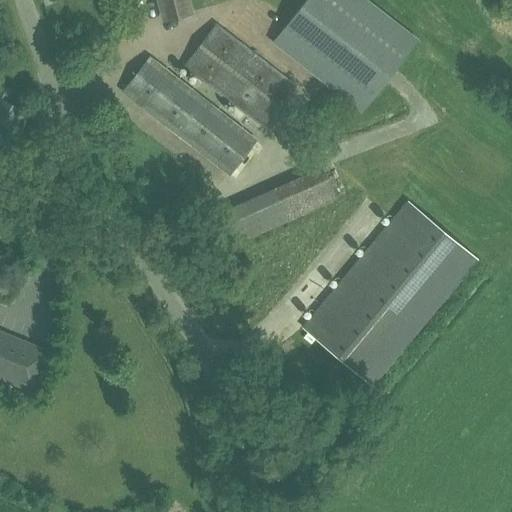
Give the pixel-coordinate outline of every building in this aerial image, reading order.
[(190,13),(186,0),(159,0),(165,20),(190,13)] [(417,40),(365,0),(306,0),(273,43),(362,111),(417,40)] [(293,85),(216,26),(186,66),(263,124),(293,85)] [(257,139),(150,59),(125,92),(231,172),(257,139)] [(29,112),(9,103),(14,91),(0,84),(0,145),(11,150),(29,112)] [(250,240),(296,225),(289,202),(243,217),(250,240)] [(371,385),(477,260),(408,202),(304,327),(303,326),(302,328),(371,385)] [(47,353),(0,333),(0,376),(32,390),(47,353)]
